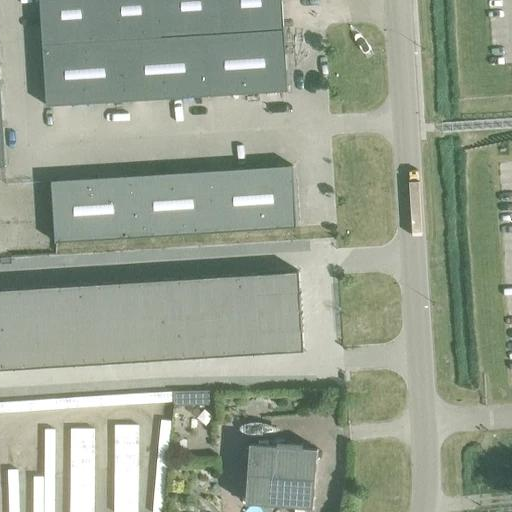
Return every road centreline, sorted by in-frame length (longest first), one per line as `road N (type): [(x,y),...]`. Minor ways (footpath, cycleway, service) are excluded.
road 1 (unclassified): [(421,511),(424,429),(398,34)]
road 2 (unknown): [(0,382),(419,357)]
road 3 (unknown): [(412,249),(0,268)]
